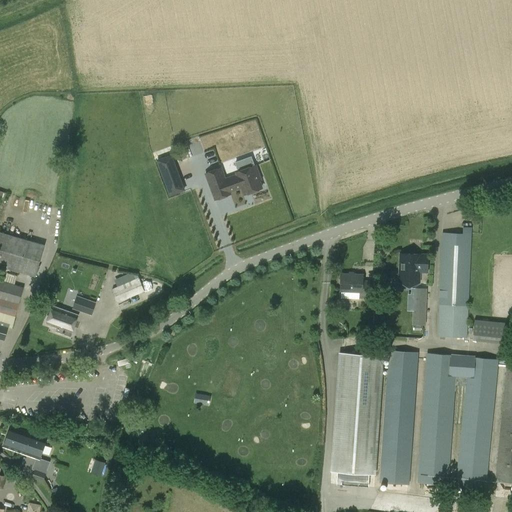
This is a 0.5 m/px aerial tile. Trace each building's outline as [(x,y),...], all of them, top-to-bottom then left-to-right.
[(253,151),(257,162),(268,158),(264,147),(253,151)] [(156,160),(170,196),(185,190),(172,155),(156,160)] [(237,166),(254,163),(252,156),(236,160),(237,166)] [(261,188),(255,165),(236,172),(237,174),(225,179),(220,168),(205,173),(215,199),(230,194),(229,192),(242,187),(243,191),(249,189),(250,192),(261,188)] [(437,336),(468,337),(472,227),(463,227),(463,233),(441,233),(437,336)] [(0,232),(0,265),(35,275),(44,245),(0,232)] [(401,254),(400,270),(400,278),(419,279),(419,271),(427,272),(428,255),(401,254)] [(341,274),(340,291),(341,291),(341,298),(359,299),(359,297),(369,297),(370,281),(363,281),(364,275),(341,274)] [(144,291),(139,277),(112,289),(118,302),(144,291)] [(0,338),(5,340),(8,327),(12,328),(24,287),(0,281),(0,280),(0,338)] [(412,324),(426,325),(427,283),(414,282),(412,324)] [(79,312),(92,317),(96,304),(84,299),(79,312)] [(57,328),(56,331),(70,336),(78,315),(53,305),(46,323),(57,328)] [(506,342),(509,323),(475,318),(473,334),(486,336),(486,340),(506,342)] [(330,472),(338,472),(337,485),(368,487),(369,474),(375,475),(384,350),(370,349),(369,354),(338,352),(330,472)] [(379,482),(409,484),(419,352),(389,350),(379,482)] [(427,353),(418,482),(449,484),(456,376),(467,377),(456,485),(486,487),(499,359),(427,353)] [(511,483),(511,362),(507,362),(495,482),(511,483)] [(210,394),(195,392),(193,402),(208,405),(210,394)] [(3,445),(39,458),(46,439),(10,426),(3,445)] [(101,476),(106,463),(96,458),(91,471),(101,476)] [(46,474),(34,470),(32,477),(43,481),(46,474)] [(39,511),(41,505),(28,503),(26,511),(39,511)]
